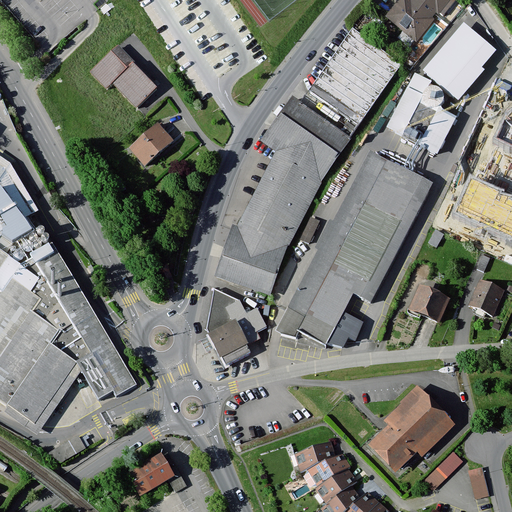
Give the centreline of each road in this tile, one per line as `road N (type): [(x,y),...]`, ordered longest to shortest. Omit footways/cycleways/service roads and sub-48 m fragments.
road 1 (secondary): [(348,0),(246,131),(177,323)]
road 2 (residential): [(210,397),(310,366),(511,348)]
road 3 (unclassified): [(143,323),(0,62)]
road 4 (unknown): [(258,373),(331,214),(386,136)]
road 5 (tertiary): [(32,511),(174,419)]
